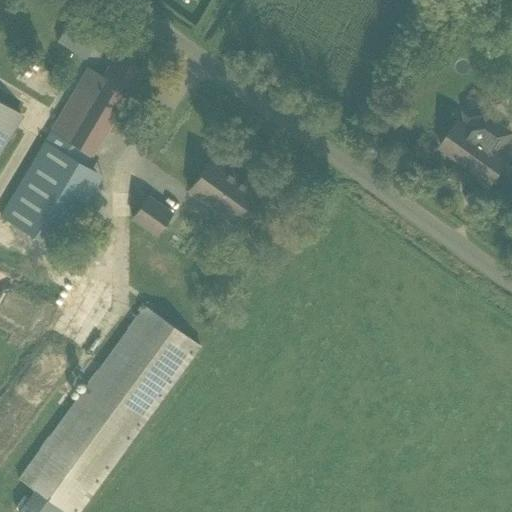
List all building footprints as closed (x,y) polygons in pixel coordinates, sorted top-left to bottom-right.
[(57,41),(86,58),(101,33),(72,16),(57,41)] [(116,55),(102,78),(89,70),(52,132),(82,150),(91,155),(142,71),(116,55)] [(0,146),(20,113),(0,101),(0,146)] [(461,109),(465,131),(456,124),(440,146),(476,172),(474,174),(491,186),(511,157),(501,150),(508,140),(496,131),(491,103),(461,109)] [(52,132),(2,215),(59,249),(93,191),(76,180),(91,155),(82,150),(52,132)] [(240,227),(251,211),(263,195),(211,158),(188,190),(240,227)] [(156,235),(172,214),(147,196),(132,217),(156,235)] [(78,511),(199,346),(142,304),(138,309),(140,311),(18,478),(34,490),(18,511),(63,511),(64,511),(78,511)]
